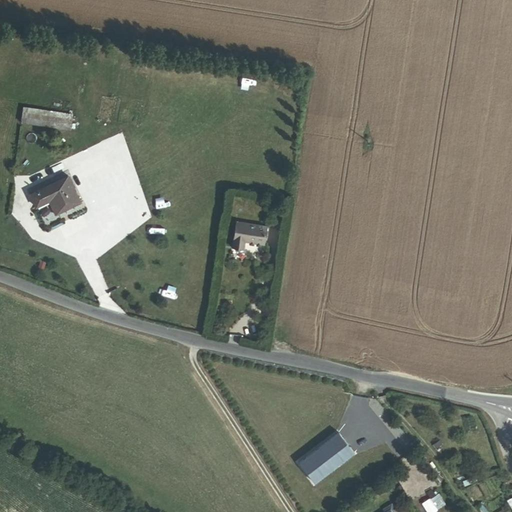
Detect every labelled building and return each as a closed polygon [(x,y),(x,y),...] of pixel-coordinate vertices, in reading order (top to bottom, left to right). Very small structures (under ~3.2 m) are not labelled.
[(24,124),(72,132),(74,117),(26,110),(24,124)] [(54,211),(77,200),(64,174),(29,191),(36,205),(49,199),(54,211)] [(263,244),(265,226),(236,221),(232,246),(234,246),(233,247),(235,250),(239,251),(242,249),(242,247),(243,248),(244,240),(249,241),(254,242),(256,242),(261,243),(263,244)] [(480,415),(474,416),(477,431),(483,430),(480,415)] [(353,458),(334,433),(295,462),(313,487),(353,458)] [(467,475),(464,468),(462,469),(459,462),(449,466),(456,480),(467,475)] [(436,511),(430,501),(421,506),(424,511),(436,511)]
